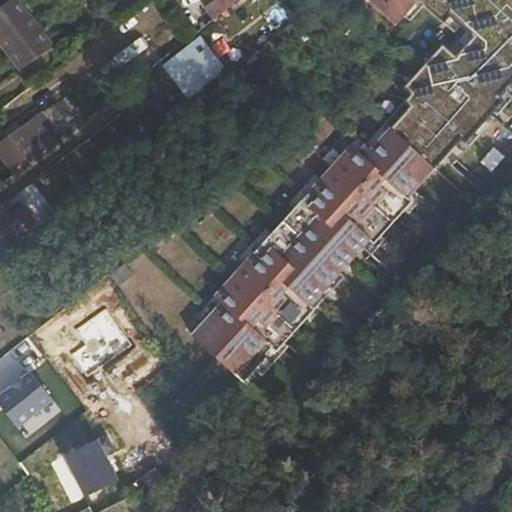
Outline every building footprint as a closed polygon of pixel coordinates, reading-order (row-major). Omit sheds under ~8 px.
[(511,0),(364,0),(392,24),(413,0),(419,0),(446,24),(453,17),(466,29),(449,48),(436,36),(396,80),(403,87),(357,137),(350,130),(312,171),(308,167),(281,197),(285,201),(262,226),(258,223),(231,251),(236,256),(187,309),(193,315),(182,328),(239,380),(263,353),(262,352),(267,346),(272,350),(339,275),(335,271),(365,239),(369,242),(402,207),(397,203),(456,138),(461,142),(499,101),(495,97),(511,78),(511,0)] [(0,8),(0,26),(19,12),(10,1),(0,8)] [(0,26),(0,54),(33,29),(19,12),(0,26)] [(33,29),(0,54),(17,75),(49,49),(33,29)] [(201,41),(166,68),(188,97),(223,69),(201,41)] [(0,151),(15,174),(64,136),(56,127),(35,143),(23,129),(0,146),(0,151)] [(0,255),(21,239),(21,240),(38,227),(23,207),(9,219),(0,207),(0,255)] [(61,315),(0,361),(0,511),(66,511),(86,507),(88,511),(107,511),(197,479),(163,405),(61,315)]
